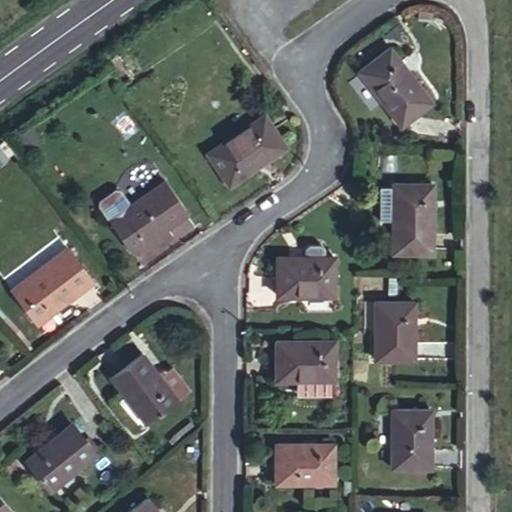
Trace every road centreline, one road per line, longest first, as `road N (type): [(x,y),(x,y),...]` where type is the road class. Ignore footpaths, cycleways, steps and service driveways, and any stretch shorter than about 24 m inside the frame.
road 1 (residential): [(478,511),(474,0)]
road 2 (unclassified): [(225,245),(320,177),(332,149),(331,117),(300,77),(299,53),(370,0)]
road 3 (unclassified): [(0,411),(225,245)]
road 4 (unclassified): [(225,245),(222,511)]
road 5 (primary): [(0,86),(124,0)]
